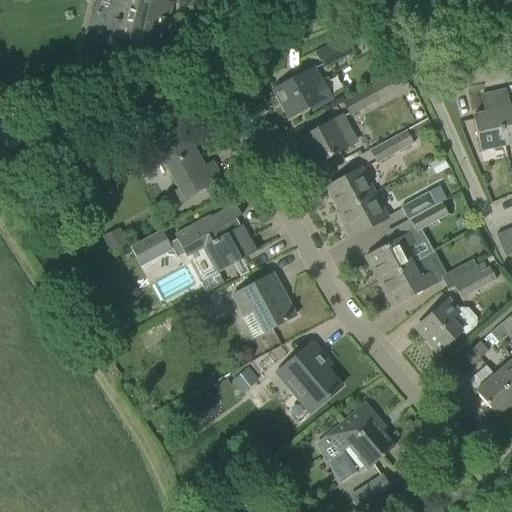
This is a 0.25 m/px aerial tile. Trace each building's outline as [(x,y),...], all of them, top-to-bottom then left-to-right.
[(110,0),(117,2),(126,4),(122,21),(114,19),(109,38),(117,40),(137,45),(156,50),(164,19),(167,20),(172,3),(161,0),(110,0)] [(316,53),(323,67),(352,52),(345,38),(316,53)] [(330,100),(320,82),(313,68),(272,90),(288,118),(309,107),(311,110),(314,108),(314,109),(330,100)] [(342,102),(350,116),(408,84),(396,73),(342,102)] [(91,95),(99,120),(126,111),(118,86),(91,95)] [(504,146),(511,144),(511,107),(509,108),(505,90),(492,93),(504,146)] [(480,151),(504,146),(492,93),(480,96),(484,113),(472,116),(480,151)] [(299,139),(313,165),(358,141),(344,115),(299,139)] [(368,150),(375,164),(413,143),(405,130),(368,150)] [(177,189),(170,193),(175,203),(203,189),(221,180),(211,162),(202,166),(187,138),(169,147),(158,152),(177,189)] [(507,160),(497,161),(503,190),(511,188),(507,160)] [(325,188),(338,213),(373,194),(360,170),(343,178),(325,188)] [(428,191),(398,208),(405,221),(408,219),(434,205),(435,205),(428,191)] [(373,194),(338,213),(352,237),(386,219),(373,194)] [(434,205),(408,219),(415,233),(446,215),(439,202),(435,205),(434,205)] [(129,247),(140,267),(171,250),(175,258),(183,253),(185,256),(202,247),(217,273),(256,252),(241,226),(236,228),(234,225),(242,220),(234,205),(210,218),(209,216),(173,236),(175,239),(169,243),(162,229),(129,247)] [(365,256),(379,282),(422,258),(422,259),(423,258),(415,244),(417,244),(410,231),(365,256)] [(511,254),(511,247),(505,231),(495,235),(504,257),(511,254)] [(422,258),(379,282),(393,307),(438,283),(432,271),(429,273),(422,259),(422,258)] [(446,289),(452,286),(477,272),(470,260),(440,277),(446,289)] [(477,272),(452,286),(459,300),(494,280),(487,267),(477,272)] [(231,296),(242,315),(242,316),(251,312),(263,333),(295,316),(272,274),(231,296)] [(184,311),(192,323),(212,311),(205,299),(190,308),(190,307),(184,311)] [(461,310),(458,312),(448,300),(415,328),(436,352),(460,332),(466,333),(475,325),(475,319),(467,310),(461,310)] [(164,320),(171,334),(190,325),(182,310),(164,320)] [(511,328),(511,322),(507,317),(499,324),(507,333),(511,328)] [(477,342),(470,349),(477,358),(485,351),(477,342)] [(318,359),(322,355),(312,343),(275,374),(309,414),(341,386),(318,359)] [(477,358),(470,349),(462,356),(470,365),(477,358)] [(511,360),(494,376),(493,376),(511,397),(511,360)] [(511,397),(493,376),(494,376),(485,366),(466,382),(496,416),(507,406),(511,411),(511,397)] [(230,380),(242,394),(257,380),(245,367),(230,380)] [(338,455),(352,477),(365,468),(366,470),(393,447),(376,427),(380,423),(364,404),(315,445),(320,453),(333,445),(340,453),(338,455)] [(482,424),(477,428),(486,439),(491,435),(495,431),(486,420),(482,424)] [(366,493),(352,502),(357,511),(369,511),(395,496),(382,476),(363,488),(366,493)]
